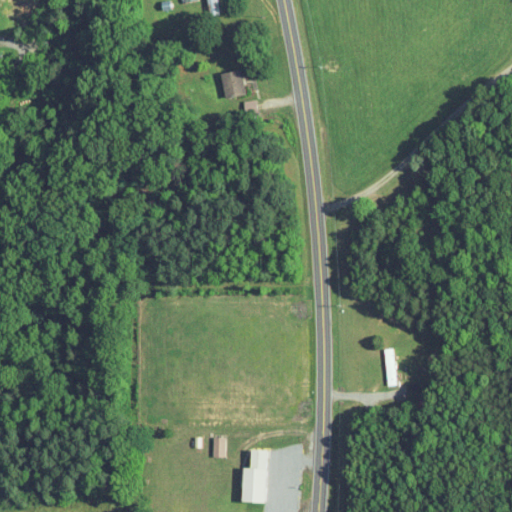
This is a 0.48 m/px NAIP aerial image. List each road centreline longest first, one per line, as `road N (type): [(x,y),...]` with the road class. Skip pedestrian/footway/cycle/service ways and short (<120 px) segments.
road 1 (secondary): [(318,511),(323,351),(316,211),(282,0)]
road 2 (residential): [(314,191),(392,182),(511,81)]
